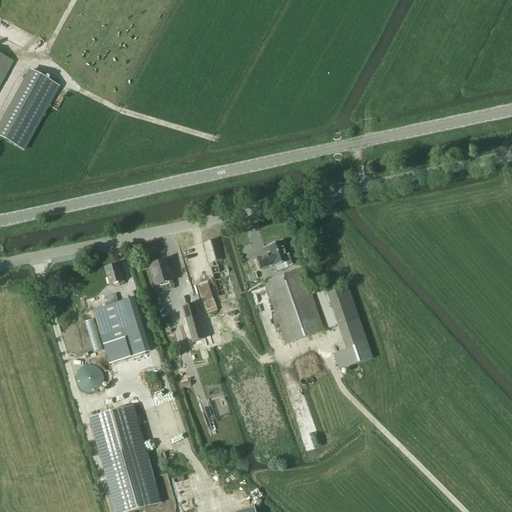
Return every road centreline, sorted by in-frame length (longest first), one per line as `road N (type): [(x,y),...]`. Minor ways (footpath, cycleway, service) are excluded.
road 1 (tertiary): [(511,110),(0,220)]
road 2 (unclassified): [(0,264),(511,156)]
road 3 (track): [(303,199),(338,332),(323,341),(340,388),(468,511)]
road 4 (track): [(0,36),(117,110),(212,139)]
